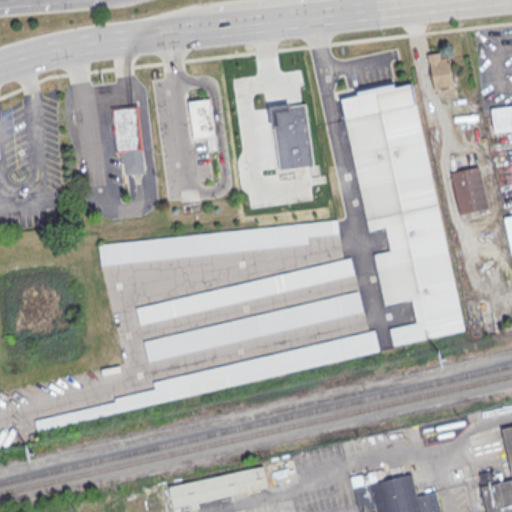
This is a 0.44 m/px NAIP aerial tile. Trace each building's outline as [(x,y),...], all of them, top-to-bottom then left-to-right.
[(427,55),(435,94),(441,93),(442,95),(454,93),(448,58),(439,60),(438,53),(427,55)] [(410,84),(464,331),(393,346),(389,329),(416,323),(411,300),(384,306),(373,255),(389,251),(384,228),(367,232),(339,100),(410,84)] [(209,98),(189,101),(194,138),(206,136),(207,150),(216,149),(209,98)] [(511,103),(491,106),(493,131),(511,129),(511,103)] [(144,172),(136,105),(111,107),(116,151),(122,150),(125,174),(144,172)] [(478,165),(450,172),(460,213),(488,206),(478,165)] [(337,219),(338,232),(307,236),(308,242),(100,264),(98,244),(337,219)] [(354,273),(350,256),(135,307),(139,324),(354,273)] [(358,290),(143,340),(148,360),(363,310),(358,290)] [(373,331),(378,352),(37,431),(34,421),(114,402),(114,399),(154,390),(152,383),(373,331)] [(511,511),(485,511),(480,487),(511,480),(500,429),(511,426),(511,511)] [(268,488),(263,466),(168,485),(172,507),(268,488)] [(349,478),(357,508),(372,504),(374,511),(439,511),(435,493),(416,498),(410,475),(376,483),(373,472),(349,478)]
